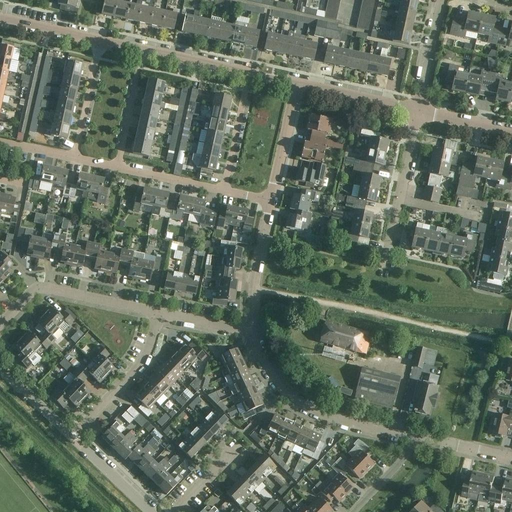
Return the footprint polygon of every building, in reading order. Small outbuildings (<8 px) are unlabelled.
[(77,0),(58,0),(57,5),(65,7),(64,11),(77,14),(79,5),(76,4),(77,0)] [(113,17),(116,2),(109,0),(104,0),(101,15),(113,17)] [(129,4),(125,20),(137,23),(141,7),(142,0),(141,0),(137,0),(136,6),(129,4)] [(299,13),(308,15),(309,9),(311,0),(305,0),(304,5),(302,4),(299,13)] [(339,3),(328,0),(327,6),(338,8),(339,3)] [(400,0),(399,10),(415,13),(417,3),(404,0),(400,0)] [(116,2),(113,17),(125,20),(129,4),(116,2)] [(361,5),(360,10),(371,13),(373,7),(361,5)] [(252,6),(251,12),(262,14),(259,30),(262,30),(267,10),(252,6)] [(141,7),(137,23),(149,25),(153,9),(141,7)] [(153,9),(149,25),(161,28),(165,12),(153,9)] [(358,16),(370,19),(371,13),(360,10),(358,16)] [(396,21),(413,24),(415,13),(399,10),(396,21)] [(271,17),(283,19),(285,14),(272,11),(271,17)] [(337,14),(326,11),(324,17),(336,20),(337,14)] [(165,12),(161,28),(173,31),(177,14),(165,12)] [(194,12),(193,18),(185,16),(181,32),(194,35),(198,19),(197,19),(199,13),(194,12)] [(468,13),(466,21),(453,18),(450,35),(465,38),(466,33),(477,35),(481,16),(468,13)] [(283,19),(296,22),(297,17),(285,14),(283,19)] [(358,16),(357,22),(369,25),(370,19),(358,16)] [(487,43),(496,45),(498,45),(501,29),(492,27),(494,19),(481,16),(477,35),(489,37),(487,43)] [(206,38),(218,40),(222,24),(223,20),(211,17),(210,22),(206,38)] [(309,19),(297,17),(296,22),(308,25),(309,19)] [(206,38),(210,22),(198,19),(194,35),(206,38)] [(317,21),(309,19),(308,25),(316,27),(314,36),(321,37),(324,22),(317,20),(317,21)] [(394,31),(410,35),(413,24),(396,21),(394,31)] [(338,25),(324,22),(321,37),(339,41),(341,35),(340,35),(342,29),(337,28),(338,25)] [(357,22),(356,28),(367,31),(369,25),(357,22)] [(498,45),(500,46),(509,47),(510,42),(511,42),(511,22),(510,31),(501,29),(498,45)] [(222,24),(218,40),(231,43),(234,27),(222,24)] [(234,27),(231,43),(243,46),(247,30),(234,27)] [(247,30),(243,46),(256,49),(259,32),(247,30)] [(392,42),(408,46),(410,35),(394,31),(392,42)] [(276,53),(288,56),(292,40),(294,33),(289,32),(287,39),(280,37),(276,53)] [(264,50),(276,53),(280,37),(267,34),(264,50)] [(304,42),(292,40),(288,56),(301,58),(304,42)] [(317,45),(304,42),(301,58),(313,61),(317,45)] [(387,50),(388,45),(383,44),(382,49),(379,59),(380,59),(376,75),(387,77),(391,61),(385,60),(388,50),(387,50)] [(323,63),(334,66),(337,50),(331,48),(332,46),(328,45),(327,48),(327,47),(323,63)] [(0,47),(0,58),(11,60),(13,48),(0,46),(0,47)] [(398,49),(396,59),(403,60),(405,51),(398,49)] [(337,50),(334,66),(344,68),(348,52),(337,50)] [(443,53),(441,59),(448,61),(449,58),(451,59),(452,52),(446,51),(445,53),(443,53)] [(348,52),(344,68),(355,70),(359,54),(348,52)] [(35,53),(33,65),(39,67),(41,55),(35,53)] [(359,54),(355,70),(366,72),(369,56),(359,54)] [(369,56),(366,72),(376,75),(380,59),(379,59),(369,56)] [(51,59),(45,57),(42,70),(48,71),(51,59)] [(11,60),(0,58),(0,70),(8,72),(11,60)] [(64,74),(80,78),(83,65),(66,62),(64,74)] [(30,77),(36,78),(39,67),(33,65),(30,77)] [(458,68),(458,67),(450,65),(446,81),(453,83),(451,91),(464,94),(468,75),(462,74),(463,69),(458,68)] [(0,70),(0,82),(5,84),(8,72),(0,70)] [(40,82),(46,83),(48,71),(42,70),(40,82)] [(479,88),(486,90),(488,90),(492,74),(490,74),(481,72),(481,74),(469,71),(468,75),(464,94),(477,97),(479,88)] [(80,78),(64,74),(61,87),(77,90),(80,78)] [(492,74),(488,90),(497,92),(495,101),(508,103),(511,86),(511,84),(501,82),(502,77),(494,75),(492,74)] [(27,89),(33,90),(36,78),(30,77),(27,89)] [(146,92),(162,96),(165,83),(148,80),(146,92)] [(37,94),(43,96),(46,83),(40,82),(37,94)] [(212,86),(210,94),(215,95),(215,94),(216,95),(218,87),(212,86)] [(77,90),(61,87),(58,99),(74,103),(77,90)] [(188,88),(182,87),(179,100),(185,101),(188,88)] [(24,101),(30,102),(33,90),(27,89),(24,101)] [(192,89),(189,102),(195,103),(198,90),(192,89)] [(162,96),(146,92),(143,105),(159,108),(159,107),(177,111),(178,106),(177,106),(178,101),(170,99),(169,106),(164,105),(165,100),(161,100),(162,96)] [(37,94),(34,107),(40,108),(43,96),(37,94)] [(215,95),(212,107),(229,111),(231,98),(216,95),(215,94),(215,95)] [(0,95),(0,107),(0,108),(0,107),(8,109),(9,105),(1,103),(3,96),(0,95)] [(74,103),(58,99),(56,111),(72,115),(74,103)] [(177,112),(182,113),(185,101),(179,100),(178,106),(177,111),(177,112)] [(22,112),(28,114),(30,102),(24,101),(22,112)] [(189,102),(187,114),(192,115),(195,103),(189,102)] [(159,108),(143,105),(140,117),(156,120),(159,108)] [(32,119),(37,120),(40,108),(34,107),(32,119)] [(212,107),(209,119),(226,123),(229,111),(212,107)] [(19,124),(25,126),(28,114),(22,112),(17,111),(16,115),(21,116),(19,124)] [(72,115),(56,111),(53,124),(69,127),(72,115)] [(177,112),(174,124),(180,125),(182,113),(177,112)] [(187,114),(184,126),(190,128),(192,115),(187,114)] [(331,123),(335,124),(347,127),(348,120),(319,114),(318,118),(310,116),(306,131),(311,132),(310,138),(343,145),(343,144),(324,140),(325,135),(329,136),(331,123)] [(156,120),(140,117),(137,129),(154,133),(156,120)] [(29,132),(35,133),(37,120),(32,119),(29,132)] [(209,119),(207,131),(223,135),(226,123),(209,119)] [(69,127),(53,124),(50,136),(66,140),(69,127)] [(171,136),(177,138),(180,125),(174,124),(171,136)] [(181,139),(187,140),(190,128),(184,126),(181,139)] [(154,133),(137,129),(135,142),(151,145),(153,145),(154,142),(152,141),(154,133)] [(367,150),(385,154),(388,142),(379,140),(380,134),(361,130),(360,136),(370,139),(367,150)] [(207,131),(204,144),(220,147),(223,135),(207,131)] [(171,136),(168,149),(174,150),(177,138),(171,136)] [(301,157),(322,162),(325,147),(342,150),(343,145),(310,138),(309,144),(304,143),(301,157)] [(181,139),(178,151),(184,152),(187,140),(181,139)] [(151,145),(135,142),(132,154),(148,158),(151,145)] [(204,144),(201,156),(218,160),(220,147),(204,144)] [(431,161),(449,165),(451,158),(457,159),(458,154),(433,148),(431,161)] [(166,162),(171,163),(174,150),(168,149),(166,162)] [(354,167),(372,170),(373,164),(383,166),(385,154),(367,150),(365,162),(355,160),(354,167)] [(178,151),(176,164),(181,165),(184,152),(178,151)] [(218,160),(201,156),(195,155),(194,160),(200,161),(199,169),(215,172),(218,160)] [(469,165),(466,181),(473,183),(474,177),(486,179),(490,161),(477,158),(475,166),(469,165)] [(427,188),(425,187),(424,194),(439,197),(441,191),(439,190),(442,177),(452,179),(454,173),(448,172),(449,165),(431,161),(428,174),(430,174),(427,188)] [(490,161),(486,179),(497,182),(496,188),(503,189),(506,173),(501,172),(503,163),(490,161)] [(463,164),(460,180),(466,181),(469,165),(463,164)] [(296,181),(306,183),(321,186),(325,167),(315,165),(314,173),(312,171),(311,172),(299,169),(297,177),(296,181)] [(32,189),(38,190),(40,182),(52,185),(55,169),(43,166),(41,179),(35,177),(32,189)] [(359,187),(378,191),(380,178),(370,176),(372,170),(354,167),(352,173),(362,175),(359,187)] [(55,169),(52,185),(51,189),(63,192),(62,196),(68,197),(71,185),(65,184),(68,172),(55,169)] [(511,173),(506,173),(503,189),(510,191),(511,185),(511,173)] [(77,186),(71,185),(68,197),(74,198),(76,190),(82,191),(81,197),(87,199),(92,177),(79,174),(77,186)] [(104,180),(92,177),(87,199),(97,201),(96,203),(104,205),(107,193),(101,192),(104,180)] [(460,180),(457,194),(463,195),(466,181),(460,180)] [(466,181),(463,195),(470,197),(473,183),(466,181)] [(346,203),(364,207),(365,201),(375,203),(378,191),(359,187),(357,198),(347,196),(346,203)] [(136,194),(133,209),(133,211),(139,212),(141,204),(153,207),(156,191),(144,189),(142,196),(136,194)] [(290,210),(311,214),(307,213),(310,202),(318,203),(320,195),(299,190),(298,196),(296,198),(292,197),(290,210)] [(168,194),(156,191),(153,207),(160,208),(158,216),(169,219),(172,205),(166,204),(168,194)] [(439,197),(424,194),(422,200),(438,204),(439,197)] [(5,195),(0,215),(11,217),(10,224),(16,225),(19,212),(13,211),(15,199),(11,198),(12,196),(5,195)] [(178,206),(172,205),(169,219),(175,220),(181,221),(183,213),(189,215),(192,199),(180,196),(178,206)] [(192,199),(189,215),(201,217),(199,226),(205,227),(205,228),(212,229),(216,214),(208,212),(207,213),(202,212),(205,202),(192,199)] [(364,207),(346,203),(344,209),(354,211),(351,223),(370,227),(372,215),(363,213),(364,207)] [(220,213),(217,222),(216,227),(223,228),(224,224),(234,226),(237,209),(227,207),(225,214),(220,213)] [(248,211),(237,209),(234,226),(243,228),(242,233),(249,234),(252,220),(246,218),(248,211)] [(311,214),(290,210),(295,211),(294,215),(291,217),(288,216),(286,228),(302,232),(304,222),(309,223),(311,214)] [(495,227),(511,231),(511,215),(502,213),(501,220),(497,219),(495,227)] [(467,230),(467,227),(469,220),(458,218),(456,225),(456,228),(467,230)] [(118,220),(115,227),(121,230),(125,223),(118,220)] [(349,235),(339,233),(338,240),(357,244),(358,237),(367,239),(370,227),(351,223),(349,235)] [(412,248),(425,251),(429,232),(422,231),(423,225),(417,224),(412,248)] [(425,251),(437,254),(443,229),(437,227),(435,234),(429,232),(425,251)] [(511,246),(511,244),(511,231),(495,227),(494,237),(497,237),(496,243),(511,246)] [(25,229),(25,232),(23,242),(29,243),(26,255),(30,256),(30,257),(37,259),(41,239),(30,236),(31,231),(25,229)] [(437,254),(449,256),(454,237),(446,236),(448,230),(443,229),(437,254)] [(454,237),(449,256),(462,259),(464,251),(473,253),(477,237),(466,234),(464,240),(454,237)] [(41,239),(37,259),(44,260),(44,259),(48,260),(51,248),(57,249),(60,237),(53,235),(52,241),(41,239)] [(60,237),(57,249),(62,251),(60,262),(64,263),(64,265),(71,266),(75,246),(64,244),(65,238),(60,237)] [(201,241),(200,248),(209,250),(210,243),(201,241)] [(230,242),(225,242),(221,241),(220,247),(224,248),(222,258),(240,260),(242,250),(234,249),(235,243),(230,242)] [(75,246),(71,266),(78,268),(78,266),(82,267),(85,255),(91,257),(93,244),(87,243),(86,248),(75,246)] [(491,249),(489,257),(508,261),(511,246),(496,243),(495,249),(491,249)] [(93,244),(91,257),(96,258),(94,269),(98,270),(98,272),(105,273),(109,253),(98,251),(99,245),(93,244)] [(109,253),(105,273),(112,275),(112,273),(116,274),(119,262),(124,264),(127,251),(121,250),(120,256),(109,253)] [(144,255),(133,252),(127,251),(124,264),(130,265),(128,277),(132,277),(131,279),(138,281),(143,261),(144,255)] [(0,276),(4,280),(12,272),(6,266),(10,262),(0,253),(0,276)] [(143,261),(138,281),(145,282),(146,280),(150,281),(152,270),(158,271),(161,258),(155,257),(154,263),(143,261)] [(240,260),(222,258),(219,257),(217,268),(205,266),(204,271),(216,273),(231,275),(231,269),(239,270),(240,260)] [(490,273),(493,273),(492,278),(493,280),(501,282),(503,280),(504,276),(505,276),(508,261),(489,257),(487,265),(491,266),(490,273)] [(167,272),(166,279),(164,289),(174,291),(178,274),(167,272)] [(230,281),(231,275),(216,273),(216,279),(219,280),(218,290),(236,292),(237,282),(230,281)] [(178,274),(174,291),(185,293),(188,276),(178,274)] [(188,276),(185,293),(195,295),(199,279),(188,276)] [(480,289),(499,294),(500,288),(486,284),(487,280),(482,279),(480,289)] [(236,292),(218,290),(216,299),(213,299),(212,305),(226,307),(227,301),(234,302),(236,292)] [(62,333),(69,326),(74,321),(64,312),(60,316),(51,307),(43,315),(62,333)] [(45,332),(41,336),(51,345),(62,333),(43,315),(36,323),(45,332)] [(325,323),(320,342),(333,345),(331,353),(342,356),(344,348),(365,354),(370,335),(325,323)] [(51,345),(41,336),(37,341),(27,331),(20,339),(36,354),(43,347),(46,350),(51,345)] [(79,340),(74,336),(70,340),(74,345),(79,340)] [(36,354),(20,339),(13,347),(22,356),(18,360),(27,369),(32,364),(29,361),(36,354)] [(219,341),(208,345),(210,351),(221,346),(219,341)] [(394,356),(403,358),(406,346),(397,343),(394,356)] [(177,352),(191,365),(198,358),(201,361),(206,357),(196,348),(192,352),(184,344),(177,352)] [(91,362),(107,376),(114,369),(105,359),(109,355),(99,346),(95,351),(98,355),(91,362)] [(417,347),(412,368),(422,370),(427,349),(417,347)] [(219,357),(223,366),(241,358),(237,349),(227,353),(224,348),(212,353),(215,359),(219,357)] [(170,359),(184,373),(191,365),(177,352),(170,359)] [(223,366),(225,371),(221,373),(224,378),(228,376),(246,368),(241,358),(223,366)] [(163,367),(177,380),(184,373),(170,359),(163,367)] [(99,384),(107,376),(91,362),(85,369),(81,365),(76,370),(81,375),(85,371),(99,384)] [(156,374),(170,388),(177,380),(163,367),(156,374)] [(232,385),(250,377),(246,368),(228,376),(232,385)] [(354,400),(391,409),(399,378),(362,368),(354,400)] [(68,386),(83,400),(91,393),(77,379),(81,375),(76,370),(72,375),(76,378),(68,386)] [(170,388),(156,374),(148,382),(162,395),(170,388)] [(200,375),(193,382),(199,388),(201,383),(199,381),(203,377),(200,375)] [(236,394),(254,386),(250,377),(232,385),(228,387),(232,396),(236,394)] [(162,395),(148,382),(141,389),(155,402),(160,406),(167,399),(162,395)] [(193,382),(189,386),(196,393),(198,391),(199,388),(193,382)] [(411,412),(427,416),(429,406),(432,407),(434,397),(431,396),(433,387),(418,384),(416,392),(413,392),(411,398),(414,398),(411,412)] [(76,408),(83,400),(68,386),(62,393),(58,389),(50,397),(63,408),(69,401),(76,408)] [(258,395),(254,386),(236,394),(241,404),(258,395)] [(155,402),(141,389),(134,397),(142,404),(138,409),(148,418),(152,414),(148,410),(155,402)] [(207,396),(216,405),(219,402),(220,402),(216,392),(207,396)] [(187,397),(183,394),(179,397),(186,403),(193,396),(191,394),(187,397)] [(245,413),(241,415),(243,421),(251,417),(255,415),(253,410),(263,405),(258,395),(241,404),(245,413)] [(175,401),(179,405),(182,408),(186,403),(179,397),(175,401)] [(128,405),(121,412),(124,415),(125,413),(129,417),(135,411),(128,405)] [(234,407),(226,411),(229,418),(237,414),(234,407)] [(510,417),(506,416),(496,414),(492,435),(500,437),(500,438),(502,438),(502,437),(506,438),(508,428),(511,429),(511,408),(511,409),(510,417)] [(228,421),(220,414),(215,409),(208,417),(220,429),(228,421)] [(187,419),(185,416),(182,413),(177,418),(180,421),(181,420),(184,422),(187,419)] [(134,420),(133,420),(141,428),(142,427),(143,426),(147,422),(139,415),(134,420)] [(267,432),(276,436),(284,419),(274,415),(270,425),(264,422),(261,429),(259,434),(264,437),(267,432)] [(220,429),(208,417),(200,424),(213,436),(220,429)] [(293,423),(284,419),(276,436),(285,440),(293,423)] [(109,445),(120,434),(125,429),(117,421),(101,438),(109,445)] [(143,426),(142,427),(148,433),(153,428),(150,426),(147,422),(143,426)] [(303,428),(293,423),(285,440),(282,448),(291,453),(292,452),(303,428)] [(193,432),(205,444),(213,436),(200,424),(193,432)] [(312,432),(303,428),(292,452),(299,455),(300,453),(302,454),(312,432)] [(131,431),(129,433),(124,438),(120,434),(109,445),(117,453),(133,437),(135,434),(131,431)] [(185,440),(198,452),(205,444),(193,432),(185,440)] [(322,436),(312,432),(302,454),(317,461),(322,449),(317,447),(322,436)] [(254,440),(253,440),(258,445),(262,440),(258,436),(254,440)] [(133,437),(117,453),(125,461),(128,458),(135,450),(131,446),(137,440),(133,437)] [(198,452),(185,440),(178,447),(190,459),(198,452)] [(353,445),(354,446),(347,454),(352,459),(352,458),(366,472),(373,464),(363,454),(368,448),(364,444),(357,440),(353,445)] [(140,445),(135,450),(128,458),(135,465),(153,446),(150,442),(144,448),(140,445)] [(170,445),(165,450),(170,454),(174,449),(170,445)] [(135,465),(143,473),(154,461),(150,458),(157,450),(153,446),(135,465)] [(256,463),(269,475),(276,468),(264,456),(256,463)] [(327,466),(332,461),(327,456),(324,459),(325,460),(323,462),(327,466)] [(158,465),(154,461),(143,473),(151,480),(166,464),(166,463),(168,460),(165,457),(158,465)] [(274,461),(278,465),(282,469),(285,466),(281,461),(282,460),(277,457),(277,458),(274,461)] [(359,479),(366,472),(352,458),(352,459),(347,464),(346,465),(339,458),(334,463),(345,473),(348,469),(359,479)] [(249,471),(261,483),(269,475),(256,463),(249,471)] [(151,480),(158,488),(169,476),(165,473),(170,468),(166,464),(151,480)] [(241,479),(254,491),(261,483),(249,471),(241,479)] [(479,496),(484,475),(473,472),(470,485),(464,484),(462,496),(467,497),(468,499),(477,501),(479,495),(479,496)] [(338,474),(331,481),(346,495),(353,488),(338,474)] [(484,475),(479,496),(486,497),(485,501),(489,502),(495,503),(497,491),(492,489),(494,477),(484,475)] [(174,481),(169,476),(158,488),(166,495),(182,479),(179,476),(174,481)] [(274,479),(277,483),(280,485),(283,482),(277,476),(274,479)] [(320,482),(315,487),(320,492),(331,502),(334,499),(338,503),(346,495),(331,481),(328,478),(322,484),(320,482)] [(234,486),(246,498),(254,491),(241,479),(234,486)] [(497,491),(495,503),(505,505),(505,501),(511,502),(511,501),(511,480),(506,479),(503,492),(497,491)] [(282,488),(285,491),(289,487),(284,482),(283,482),(280,485),(282,488)] [(226,494),(233,501),(239,506),(246,498),(234,486),(226,494)] [(316,496),(320,492),(315,487),(311,491),(316,496)] [(285,491),(282,488),(277,493),(280,496),(285,491)] [(217,490),(213,494),(218,499),(222,494),(217,490)] [(312,506),(318,511),(331,511),(332,511),(319,498),(312,506)] [(410,511),(430,511),(421,502),(410,511)]
